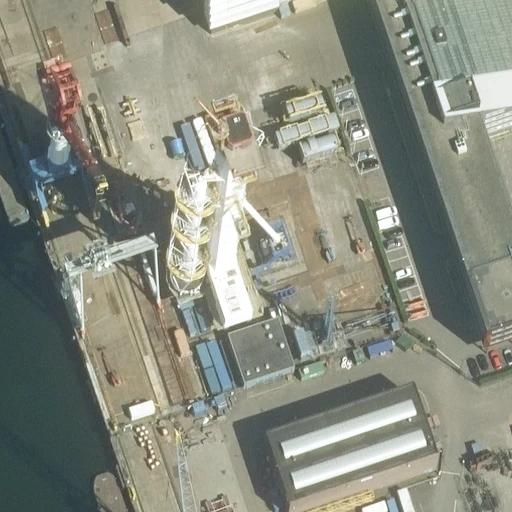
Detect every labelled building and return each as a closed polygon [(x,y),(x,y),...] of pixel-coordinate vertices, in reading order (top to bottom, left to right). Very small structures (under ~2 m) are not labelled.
[(511,0),(197,0),(210,37),(319,0),(361,0),(482,358),(511,348),(511,284),(508,285),(505,274),(511,272),(511,246),(476,139),(511,127),(511,0)] [(374,257),(359,187),(297,201),(312,271),(374,257)] [(277,326),(227,343),(243,392),(293,375),(285,352),(277,326)] [(264,451),(284,511),(314,511),(436,471),(413,401),(412,402),(411,399),(264,448),(265,451),(264,451)] [(217,508),(240,502),(227,460),(205,467),(217,508)]
